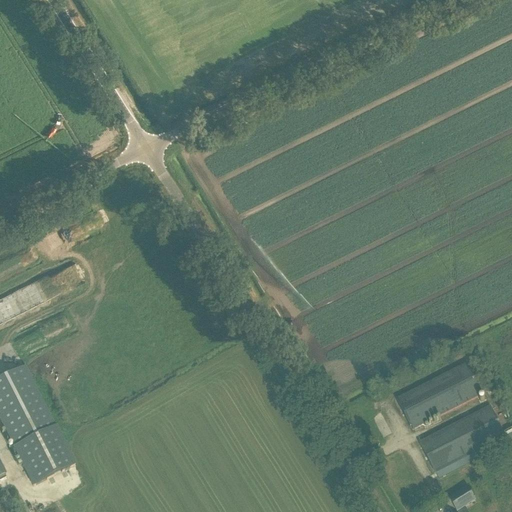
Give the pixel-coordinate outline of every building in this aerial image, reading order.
[(24,250),(29,261),(38,257),(33,245),(24,250)] [(75,284),(84,281),(78,262),(68,265),(75,284)] [(396,400),(413,431),(422,426),(422,427),(484,396),(468,365),(405,396),(405,395),(396,400)] [(24,368),(0,380),(0,419),(15,448),(14,448),(34,487),(75,466),(56,427),(55,428),(24,368)] [(428,439),(419,443),(435,474),(436,474),(439,480),(509,444),(511,442),(511,429),(504,434),(491,408),(480,413),(428,439)] [(449,500),(456,511),(458,511),(465,508),(475,501),(467,489),(449,500)]
